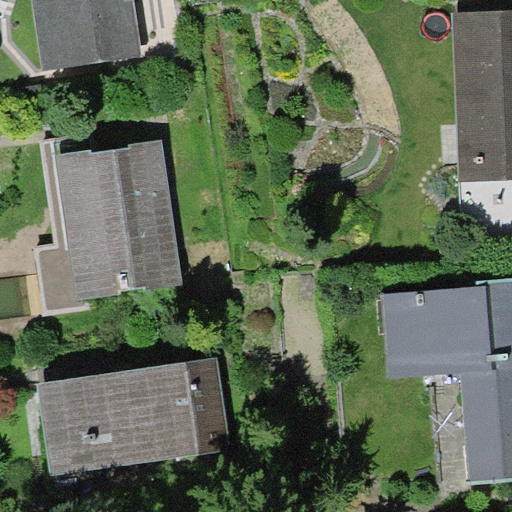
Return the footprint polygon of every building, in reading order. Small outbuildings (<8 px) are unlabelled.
[(32,0),(43,70),(141,56),(134,0),(32,0)] [(511,9),(451,13),(458,182),(511,179),(511,9)] [(91,149),(56,154),(64,214),(77,300),(88,299),(119,294),(119,290),(144,286),(145,291),(183,286),(162,139),(129,144),(129,147),(92,153),(91,149)] [(64,214),(56,154),(54,142),(42,143),(57,246),(33,250),(43,315),(89,308),(88,299),(77,300),(64,214)] [(511,179),(458,182),(460,233),(511,231),(511,179)] [(477,286),(382,293),(388,377),(461,372),(469,479),(511,476),(511,277),(476,280),(477,286)] [(218,357),(37,384),(40,407),(51,475),(232,449),(218,357)]
